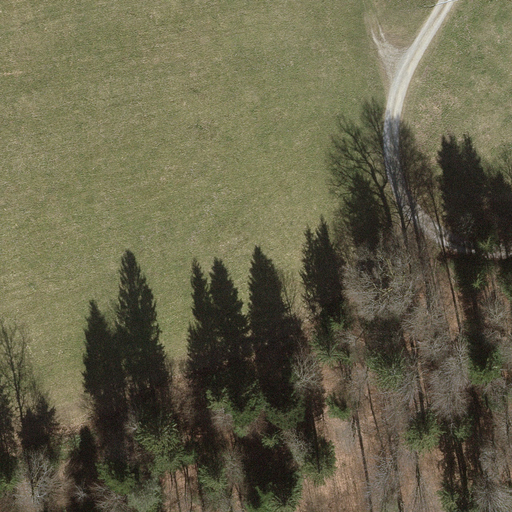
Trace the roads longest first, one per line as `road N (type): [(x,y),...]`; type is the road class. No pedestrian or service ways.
road 1 (track): [(415,213),(351,283),(279,333),(0,430)]
road 2 (track): [(447,0),(395,103),(395,172),(415,213)]
